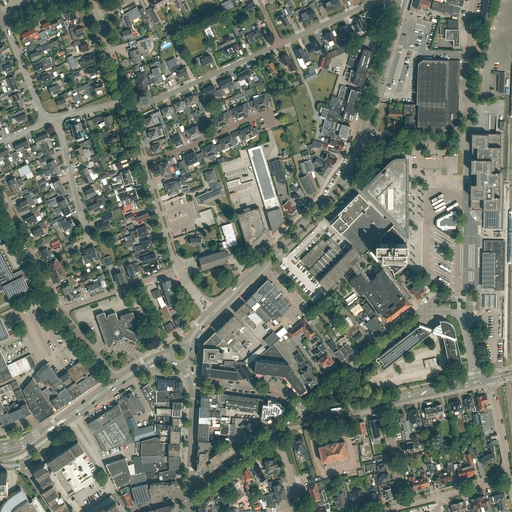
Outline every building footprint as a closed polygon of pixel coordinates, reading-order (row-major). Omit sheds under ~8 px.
[(156,7),(160,5),(156,0),(153,0),(151,2),(152,4),(151,4),(152,6),(151,7),(153,11),(157,9),(156,7)] [(177,9),(180,8),(182,7),(177,0),(174,0),(173,1),(177,9)] [(232,4),(230,0),(228,0),(224,2),(226,7),(228,6),(230,9),(234,7),(232,4)] [(304,8),(309,18),(315,16),(313,10),(318,7),(314,0),(311,0),(313,2),(308,4),(309,6),(304,8)] [(324,4),(327,10),(333,7),(329,0),(321,0),(323,2),(320,3),(321,6),(324,4)] [(427,10),(428,8),(429,3),(428,3),(428,1),(425,0),(414,0),(411,12),(426,16),(427,10)] [(488,22),(491,0),(483,0),(482,8),(480,20),(488,22)] [(458,16),(460,8),(456,7),(433,1),(431,9),(450,14),(458,16)] [(143,7),(138,10),(137,7),(123,15),(126,26),(127,26),(128,30),(122,32),(124,38),(125,38),(127,37),(128,37),(129,41),(139,38),(138,34),(133,35),(132,31),(133,31),(131,25),(130,22),(140,16),(142,20),(148,16),(143,7)] [(287,17),(292,15),(288,7),(280,10),(282,14),(275,17),(277,21),(281,20),(284,26),(290,24),(287,17)] [(309,18),(304,8),(302,9),(302,8),(299,9),(295,11),(298,16),(300,15),(303,21),(309,18)] [(76,19),(75,15),(76,15),(74,11),(64,14),(65,18),(66,18),(67,20),(70,19),(70,20),(76,19)] [(155,11),(149,15),(155,24),(160,21),(155,11)] [(54,31),(54,32),(58,30),(56,26),(59,25),(56,18),(49,21),(54,31)] [(363,23),(361,18),(356,20),(357,24),(354,25),(351,26),(355,35),(358,33),(357,32),(360,30),(359,27),(366,24),(365,22),(363,23)] [(458,28),(458,20),(447,20),(447,28),(458,28)] [(51,33),(54,31),(49,21),(43,24),(46,31),(49,29),(51,33)] [(440,35),(446,35),(446,40),(453,40),(453,46),(459,46),(459,30),(446,29),(447,25),(440,24),(440,35)] [(254,26),(250,27),(252,32),(255,39),(261,37),(259,30),(260,30),(257,25),(254,26)] [(343,40),(342,38),(345,36),(344,34),(349,32),(346,25),(340,27),(342,32),(337,35),(340,43),(342,47),(347,44),(345,39),(343,40)] [(82,28),(75,30),(74,26),(69,28),(73,41),(78,39),(77,36),(81,35),(81,36),(84,35),(84,34),(82,28)] [(255,39),(252,32),(250,27),(240,32),(241,35),(242,38),(246,36),(249,42),(255,39)] [(32,41),(35,40),(34,36),(37,35),(34,28),(27,31),(32,41)] [(36,47),(32,41),(27,31),(21,35),(24,41),(28,39),(31,46),(28,48),(29,50),(36,47)] [(339,42),(336,37),(334,38),(331,31),(325,34),(325,35),(322,36),(324,40),(326,38),(328,42),(332,40),(334,45),(339,42)] [(150,37),(145,39),(137,41),(136,41),(137,47),(137,49),(133,50),(132,47),(127,49),(128,52),(130,52),(132,58),(130,59),(132,63),(139,61),(142,60),(141,56),(140,54),(142,53),(143,56),(148,55),(147,51),(149,51),(148,48),(150,47),(148,41),(151,41),(150,37)] [(319,42),(318,43),(316,38),(311,41),(312,44),(306,47),(308,53),(315,50),(315,51),(321,48),(319,42)] [(232,53),(236,51),(235,48),(238,47),(235,39),(219,46),(223,54),(226,52),(228,55),(229,54),(230,55),(232,54),(232,53)] [(81,45),(80,42),(74,43),(75,46),(77,45),(79,52),(89,49),(87,44),(81,45)] [(35,49),(36,52),(30,55),(32,60),(40,57),(39,55),(44,53),(43,51),(46,50),(45,49),(49,47),(48,44),(35,49)] [(372,51),(358,47),(357,50),(352,49),(351,51),(370,57),(372,51)] [(302,48),(295,51),(299,58),(297,59),(300,67),(306,64),(305,63),(310,60),(306,50),(304,51),(302,48)] [(369,63),(370,57),(351,51),(349,57),(369,63)] [(80,68),(88,66),(87,63),(95,61),(93,54),(85,57),(85,58),(82,59),(83,61),(79,62),(80,68)] [(213,62),(210,55),(204,58),(202,55),(196,58),(198,62),(202,60),(204,66),(213,62)] [(291,61),(288,55),(281,57),(283,61),(282,61),(283,64),(284,64),(284,65),(287,63),(291,71),(297,69),(293,60),(291,61)] [(35,67),(37,72),(49,67),(48,64),(52,63),(49,57),(40,61),(42,64),(35,67)] [(367,69),(369,63),(349,57),(347,65),(354,68),(355,65),(358,66),(367,69)] [(180,69),(175,58),(166,61),(172,73),(177,71),(178,75),(179,78),(183,76),(182,75),(188,73),(185,67),(180,69)] [(74,59),(68,61),(72,68),(77,66),(74,59)] [(417,78),(416,104),(418,104),(418,113),(417,130),(429,130),(445,131),(451,131),(456,124),(458,121),(459,83),(460,61),(435,60),(422,59),(418,63),(417,78)] [(152,74),(153,74),(154,77),(150,78),(150,79),(148,80),(149,85),(157,82),(157,81),(159,81),(159,83),(163,82),(158,68),(161,67),(159,61),(153,63),(155,68),(150,69),(152,74)] [(274,66),(272,61),(266,64),(269,71),(272,69),(274,74),(279,72),(276,65),(274,66)] [(0,63),(0,69),(1,72),(5,70),(6,73),(13,70),(10,63),(4,66),(3,62),(0,63)] [(123,66),(117,69),(120,75),(126,72),(123,66)] [(365,74),(367,69),(358,66),(356,72),(365,74)] [(99,74),(97,67),(89,69),(89,70),(85,71),(86,74),(90,73),(91,76),(92,78),(96,77),(95,75),(99,74)] [(56,68),(51,70),(47,72),(48,74),(42,77),(44,83),(45,82),(45,84),(48,82),(48,81),(51,80),(51,78),(54,77),(53,72),(57,71),(56,68)] [(242,72),(247,81),(247,83),(251,81),(249,77),(251,75),(248,69),(242,72)] [(356,72),(351,70),(350,73),(345,72),(344,74),(363,80),(365,74),(356,72)] [(148,80),(145,71),(136,74),(137,79),(136,79),(139,87),(138,87),(139,92),(144,90),(144,89),(148,88),(147,85),(149,85),(148,80)] [(316,72),(315,71),(309,74),(312,79),(318,76),(316,72)] [(498,92),(505,93),(505,73),(499,72),(493,71),(493,74),(499,75),(498,92)] [(243,82),(247,81),(242,72),(236,74),(239,81),(236,82),(238,86),(240,90),(242,89),(240,85),(239,83),(243,82)] [(362,86),(363,80),(344,74),(343,77),(348,78),(347,82),(362,86)] [(7,85),(16,81),(13,76),(6,79),(5,76),(0,78),(0,81),(5,80),(7,85)] [(238,86),(236,82),(234,83),(231,77),(225,80),(228,86),(230,90),(236,87),(235,87),(238,86)] [(297,86),(303,83),(300,77),(294,80),(297,86)] [(57,96),(56,93),(61,91),(59,87),(63,85),(60,80),(52,83),(54,86),(49,88),(52,95),(53,96),(54,97),(57,96)] [(222,89),(228,86),(225,80),(219,82),(222,89)] [(18,88),(16,81),(7,85),(5,86),(2,87),(4,93),(1,94),(2,97),(8,95),(11,93),(11,91),(12,91),(12,90),(18,88)] [(91,86),(91,88),(89,89),(91,95),(97,93),(96,91),(104,89),(102,82),(94,85),(91,86)] [(78,93),(90,87),(88,83),(76,89),(78,93)] [(222,96),(219,90),(216,91),(213,85),(208,87),(211,94),(213,93),(214,93),(215,96),(218,95),(218,97),(222,96)] [(339,91),(358,97),(360,91),(341,86),(339,91)] [(212,97),(211,94),(208,87),(202,90),(205,96),(208,95),(210,99),(212,97)] [(357,103),(358,97),(339,91),(337,97),(357,103)] [(262,94),(262,97),(259,98),(262,108),(268,106),(267,104),(268,104),(268,103),(268,102),(271,101),(268,92),(262,94)] [(21,99),(19,93),(12,95),(12,96),(9,97),(8,95),(2,97),(0,97),(0,99),(0,101),(7,98),(8,100),(11,99),(12,102),(21,99)] [(59,107),(60,108),(63,106),(62,106),(67,104),(65,99),(67,98),(65,93),(61,95),(63,100),(57,102),(59,107)] [(197,95),(194,96),(193,95),(186,98),(190,105),(191,105),(191,106),(197,103),(200,109),(198,110),(199,113),(204,111),(203,108),(197,95)] [(208,108),(207,108),(206,105),(208,105),(204,96),(199,98),(203,107),(204,109),(205,109),(208,108)] [(337,97),(332,96),(330,102),(355,109),(357,103),(337,97)] [(256,108),(256,110),(262,108),(259,98),(249,102),(251,108),(254,107),(255,107),(255,108),(256,108)] [(21,99),(12,102),(14,108),(17,107),(23,105),(21,99)] [(190,114),(184,100),(181,102),(181,101),(174,104),(177,111),(178,110),(179,112),(184,109),(187,115),(189,118),(191,116),(190,114)] [(250,108),(247,102),(238,107),(242,115),(248,113),(247,111),(247,110),(250,108)] [(355,109),(330,102),(328,108),(353,115),(355,109)] [(404,130),(414,130),(415,122),(413,122),(413,104),(404,104),(403,115),(405,115),(404,130)] [(178,119),(172,106),(169,107),(168,106),(162,109),(165,116),(166,116),(166,117),(172,115),(175,121),(176,123),(178,122),(177,120),(178,119)] [(237,118),(242,115),(238,107),(229,111),(232,117),(234,115),(234,116),(235,116),(236,116),(237,118)] [(337,118),(342,119),(344,120),(344,119),(351,121),(353,115),(328,108),(326,114),(327,115),(337,118)] [(28,118),(25,113),(24,109),(18,111),(18,112),(13,114),(14,118),(16,118),(18,122),(18,123),(22,122),(21,121),(28,118)] [(402,110),(401,110),(389,110),(389,116),(391,116),(391,120),(390,120),(390,128),(393,129),(396,130),(396,129),(397,124),(398,124),(398,122),(397,122),(397,120),(396,120),(396,116),(401,116),(402,110)] [(162,116),(159,111),(149,115),(150,117),(144,119),(146,126),(154,124),(153,123),(155,123),(153,118),(158,116),(159,118),(162,116)] [(228,111),(218,116),(222,124),(228,122),(227,120),(228,119),(230,117),(228,111)] [(113,124),(110,115),(105,117),(104,115),(103,116),(95,118),(92,119),(92,120),(87,121),(89,127),(94,125),(97,125),(96,122),(105,120),(107,126),(113,124)] [(325,119),(341,123),(342,119),(337,118),(327,115),(325,119)] [(216,125),(217,127),(222,124),(218,116),(209,120),(212,126),(215,124),(215,125),(216,125)] [(346,138),(348,133),(350,126),(341,123),(325,119),(321,133),(332,136),(339,139),(341,139),(342,137),(346,138)] [(88,128),(87,122),(83,123),(84,126),(79,128),(78,123),(71,125),(73,132),(88,128)] [(150,139),(158,137),(157,136),(159,136),(157,130),(163,128),(162,124),(148,129),(149,132),(148,132),(150,139)] [(200,124),(191,128),(195,137),(200,135),(199,133),(200,133),(200,132),(200,131),(203,130),(200,124)] [(252,128),(251,126),(246,128),(250,137),(259,133),(256,127),(253,128),(252,128)] [(184,138),(182,132),(179,127),(176,128),(179,134),(173,137),(174,138),(173,139),(176,146),(183,143),(182,141),(185,140),(184,138)] [(75,139),(82,137),(80,133),(87,131),(87,133),(90,132),(89,128),(88,128),(73,132),(75,139)] [(189,138),(190,139),(195,137),(191,128),(182,132),(184,138),(187,137),(188,138),(189,138)] [(240,141),(250,137),(246,128),(240,131),(241,133),(240,133),(240,134),(238,135),(240,141)] [(109,134),(108,131),(98,134),(99,137),(101,136),(103,142),(111,140),(111,141),(119,139),(118,138),(119,138),(118,136),(117,133),(112,134),(109,134)] [(50,155),(54,153),(53,150),(50,151),(48,144),(51,142),(49,139),(47,133),(41,136),(48,155),(50,155)] [(500,229),(502,134),(473,133),(471,203),(484,204),(484,229),(500,229)] [(225,138),(229,147),(238,142),(236,136),(233,138),(233,137),(232,137),(231,137),(230,135),(225,138)] [(45,157),(48,155),(41,136),(35,138),(37,144),(40,143),(45,156),(45,157)] [(339,141),(339,139),(332,136),(330,140),(328,139),(326,139),(325,141),(326,143),(329,144),(335,146),(334,149),(341,151),(342,147),(343,147),(343,146),(344,146),(344,145),(344,144),(344,143),(339,141)] [(154,153),(162,150),(161,149),(163,149),(161,143),(167,141),(166,137),(152,142),(153,145),(152,145),(154,153)] [(220,143),(217,145),(220,151),(229,147),(225,138),(220,140),(220,142),(220,143)] [(21,143),(27,157),(27,159),(28,159),(30,158),(30,156),(30,154),(28,153),(26,149),(26,148),(29,147),(27,141),(21,143)] [(24,158),(27,157),(21,143),(15,146),(17,152),(21,150),(21,151),(24,158)] [(213,145),(212,143),(207,146),(213,159),(216,158),(214,153),(220,151),(217,145),(215,146),(214,146),(214,145),(213,145)] [(282,224),(285,220),(282,218),(281,213),(270,177),(261,145),(248,149),(257,181),(267,214),(270,224),(270,223),(271,223),(272,227),(276,228),(278,226),(279,226),(278,227),(279,227),(282,224)] [(202,152),(199,153),(202,159),(208,156),(210,161),(213,159),(207,146),(201,148),(202,150),(202,151),(201,151),(202,152)] [(89,150),(88,149),(85,150),(85,152),(84,153),(81,147),(74,150),(77,156),(89,150)] [(7,163),(9,165),(10,165),(6,157),(10,155),(7,149),(1,152),(6,163),(7,163)] [(80,163),(87,160),(85,156),(88,155),(88,154),(90,152),(89,150),(77,156),(80,163)] [(311,160),(308,151),(302,152),(304,159),(306,159),(306,161),(304,162),(307,172),(314,170),(311,160)] [(0,152),(0,159),(1,159),(2,160),(3,162),(4,164),(0,166),(3,172),(8,169),(7,166),(9,165),(7,163),(6,163),(1,152),(0,152)] [(188,154),(192,163),(202,159),(199,153),(196,154),(195,153),(195,154),(194,152),(188,154)] [(328,153),(324,152),(321,158),(324,160),(333,165),(337,158),(331,155),(331,154),(329,153),(329,154),(328,153)] [(109,153),(104,155),(104,156),(103,156),(99,159),(100,161),(105,158),(111,156),(110,153),(109,153)] [(181,161),(183,167),(192,163),(188,154),(183,157),(184,158),(184,159),(183,159),(183,160),(181,161)] [(50,155),(48,155),(45,157),(39,159),(41,163),(46,161),(48,166),(43,168),(45,172),(57,166),(54,160),(52,160),(50,155)] [(132,163),(130,157),(115,163),(118,169),(129,165),(129,164),(132,163)] [(321,168),(328,173),(332,167),(324,162),(316,158),(313,163),(316,165),(316,166),(319,168),(319,167),(321,168)] [(399,158),(398,158),(397,158),(396,158),(395,158),(394,159),(393,159),(392,160),(391,160),(391,161),(390,161),(380,171),(375,176),(368,183),(363,188),(371,196),(390,215),(406,232),(406,216),(406,176),(407,158),(406,158),(403,158),(399,158)] [(279,184),(287,181),(280,159),(269,163),(273,176),(276,175),(279,184)] [(158,164),(160,170),(169,167),(167,160),(161,162),(160,162),(160,163),(160,164),(158,164)] [(33,176),(31,171),(30,170),(28,164),(18,169),(21,176),(26,174),(28,179),(33,176)] [(45,172),(47,175),(52,173),(54,176),(60,172),(57,166),(45,172)] [(86,167),(79,170),(83,177),(92,172),(90,170),(90,169),(88,170),(86,167)] [(172,177),(169,167),(160,170),(161,176),(163,175),(164,175),(164,176),(165,176),(166,179),(172,177)] [(325,178),(328,173),(321,168),(318,174),(325,178)] [(129,170),(121,172),(121,173),(119,173),(120,176),(116,177),(117,181),(119,180),(123,179),(131,176),(129,170)] [(208,183),(208,182),(216,180),(213,170),(205,173),(208,183)] [(92,172),(83,177),(86,183),(95,179),(93,175),(92,172)] [(315,191),(313,186),(314,186),(308,174),(300,178),(306,190),(307,189),(309,194),(315,191)] [(131,176),(123,179),(119,180),(120,183),(123,182),(124,185),(125,185),(133,183),(131,176)] [(11,187),(22,182),(23,181),(21,178),(15,181),(14,178),(7,181),(11,187)] [(49,189),(50,191),(62,186),(59,179),(53,182),(54,186),(52,186),(53,188),(49,189)] [(173,187),(181,185),(183,184),(184,185),(186,184),(184,179),(165,185),(166,187),(166,189),(171,188),(173,188),(173,187)] [(216,180),(208,182),(212,190),(208,192),(208,190),(205,191),(206,193),(196,197),(200,205),(202,203),(203,204),(223,196),(220,190),(224,189),(221,182),(218,183),(216,180)] [(22,182),(11,187),(14,194),(20,191),(18,187),(24,184),(24,183),(25,183),(24,181),(23,182),(23,181),(22,182)] [(88,197),(96,194),(95,191),(99,189),(95,182),(90,185),(91,188),(85,191),(88,197)] [(171,188),(166,189),(167,191),(169,195),(179,192),(178,190),(182,189),(181,185),(173,187),(173,188),(171,188)] [(65,192),(62,186),(50,191),(51,193),(55,192),(55,193),(57,192),(59,195),(65,192)] [(298,190),(294,186),(292,189),(292,188),(289,191),(291,194),(290,194),(292,196),(291,197),(300,206),(300,205),(301,205),(302,204),(302,203),(305,201),(296,192),(298,190)] [(121,189),(117,190),(120,200),(122,200),(124,205),(126,205),(133,203),(132,200),(137,199),(135,191),(130,193),(129,191),(126,192),(125,187),(121,189)] [(363,211),(366,215),(368,213),(365,210),(368,207),(368,206),(367,206),(369,204),(369,203),(367,201),(361,195),(358,193),(356,195),(330,221),(331,222),(331,223),(340,232),(342,231),(342,230),(343,231),(363,211)] [(22,210),(30,206),(34,203),(32,199),(29,194),(23,196),(25,200),(19,203),(22,210)] [(293,213),(293,212),(296,209),(293,206),(293,205),(292,204),(291,204),(288,200),(287,201),(282,196),(279,197),(282,206),(290,214),(291,214),(292,214),(293,213)] [(99,206),(103,204),(103,203),(100,197),(96,199),(97,203),(89,207),(92,213),(101,209),(99,206)] [(55,212),(67,206),(64,199),(58,203),(60,206),(57,208),(54,209),(55,212)] [(125,213),(133,210),(130,204),(123,207),(125,213)] [(67,206),(55,212),(57,214),(62,211),(64,215),(71,212),(67,206)] [(252,242),(251,240),(253,239),(255,238),(257,237),(259,235),(260,234),(261,232),(262,231),(262,229),(263,228),(263,226),(263,223),(263,221),(262,219),(259,207),(251,210),(250,210),(249,207),(244,209),(245,212),(244,212),(237,214),(246,244),(252,242)] [(27,219),(30,225),(38,221),(36,217),(40,215),(37,210),(31,212),(33,216),(27,219)] [(456,213),(456,211),(450,211),(450,213),(448,213),(448,214),(445,214),(445,216),(443,216),(443,217),(440,217),(440,218),(438,218),(438,219),(437,219),(436,226),(438,226),(438,227),(440,227),(440,228),(441,228),(441,230),(447,230),(447,228),(456,228),(456,225),(457,225),(457,213),(456,213)] [(138,224),(151,219),(148,212),(135,217),(138,224)] [(99,232),(111,228),(109,221),(114,219),(111,213),(102,217),(104,221),(96,224),(99,232)] [(59,222),(61,225),(64,232),(74,226),(74,225),(71,219),(66,222),(64,219),(59,222)] [(36,238),(45,234),(43,230),(47,228),(44,222),(38,225),(39,228),(33,231),(36,238)] [(222,243),(223,248),(228,247),(237,244),(231,223),(221,226),(225,237),(224,237),(225,238),(226,241),(222,243)] [(394,224),(381,237),(381,243),(381,251),(381,260),(381,261),(383,263),(385,261),(386,265),(387,264),(388,267),(389,267),(390,270),(391,270),(391,269),(394,277),(394,274),(404,266),(404,251),(406,251),(406,247),(406,243),(404,243),(404,239),(392,227),(393,225),(394,225),(395,224),(394,224)] [(132,235),(147,230),(146,226),(137,229),(131,231),(132,235)] [(125,245),(132,242),(136,241),(134,238),(139,236),(139,237),(149,234),(147,230),(132,235),(127,237),(128,240),(122,242),(123,245),(125,245)] [(0,290),(2,290),(4,289),(9,298),(28,288),(24,279),(29,277),(25,268),(12,275),(3,256),(0,250),(0,245),(5,243),(0,234),(0,290)] [(199,251),(204,250),(203,247),(201,247),(200,244),(201,244),(200,237),(200,234),(196,234),(196,238),(190,238),(190,244),(197,244),(199,251)] [(330,237),(325,242),(331,248),(325,253),(316,244),(315,246),(314,246),(301,260),(310,269),(308,270),(318,280),(327,290),(331,286),(333,288),(337,284),(335,281),(350,265),(357,274),(350,281),(359,293),(364,290),(382,314),(386,319),(389,317),(390,318),(398,311),(398,312),(402,309),(401,309),(409,302),(404,296),(402,293),(383,269),(381,269),(375,273),(377,276),(376,277),(375,276),(370,280),(355,260),(361,255),(360,254),(352,246),(345,253),(330,237)] [(135,252),(145,250),(145,249),(152,247),(150,239),(142,242),(143,245),(134,248),(135,252)] [(500,258),(500,249),(500,240),(499,240),(493,240),(489,240),(489,254),(484,254),(484,258),(486,258),(486,272),(484,272),(484,285),(494,285),(494,290),(500,290),(500,268),(501,268),(501,258),(500,258)] [(51,246),(53,250),(61,247),(59,242),(51,246)] [(72,243),(64,246),(66,252),(74,249),(72,243)] [(224,250),(223,248),(222,243),(218,244),(219,248),(216,249),(216,250),(206,253),(205,252),(204,250),(199,251),(200,255),(198,255),(197,255),(195,255),(195,257),(195,258),(196,259),(197,259),(201,271),(223,264),(225,270),(230,269),(227,261),(228,261),(227,258),(228,258),(228,257),(229,257),(229,256),(229,255),(229,254),(228,253),(227,252),(226,252),(225,252),(224,250)] [(88,249),(91,258),(95,256),(96,260),(98,260),(101,259),(99,252),(96,253),(93,247),(88,249)] [(363,254),(371,261),(376,255),(368,247),(363,254)] [(48,251),(47,248),(40,251),(44,261),(51,258),(50,254),(52,253),(51,249),(48,251)] [(85,257),(82,258),(85,264),(86,267),(90,265),(89,263),(90,263),(89,259),(91,258),(88,249),(83,251),(85,257)] [(141,258),(142,263),(143,262),(147,261),(147,262),(151,261),(151,260),(156,258),(155,254),(155,253),(150,255),(149,252),(136,255),(138,259),(141,258)] [(101,257),(103,265),(110,263),(108,255),(101,257)] [(61,269),(57,260),(49,264),(53,272),(52,272),(52,273),(52,274),(56,283),(67,278),(62,268),(61,269)] [(140,271),(137,262),(131,264),(131,263),(126,265),(130,279),(135,278),(133,273),(140,271)] [(158,266),(157,263),(151,265),(151,264),(143,267),(145,271),(149,270),(150,272),(159,270),(159,269),(160,269),(159,266),(158,266)] [(117,283),(124,281),(122,274),(124,273),(123,267),(119,268),(121,272),(114,274),(117,283)] [(97,279),(93,280),(93,281),(94,283),(96,291),(103,289),(101,281),(104,280),(102,275),(97,277),(97,279)] [(417,283),(416,281),(412,276),(407,281),(408,282),(406,284),(410,289),(409,289),(417,299),(418,298),(420,297),(420,296),(421,296),(420,295),(424,292),(424,291),(426,290),(424,286),(422,288),(421,288),(417,283)] [(65,295),(72,291),(74,290),(73,286),(76,284),(74,279),(69,282),(70,284),(62,288),(65,295)] [(160,291),(172,287),(170,279),(162,282),(162,283),(157,285),(160,291)] [(280,312),(288,304),(289,302),(283,296),(283,295),(281,293),(281,291),(280,291),(272,284),(272,282),(271,282),(267,279),(265,281),(263,281),(263,283),(257,289),(267,298),(280,312)] [(87,280),(82,282),(84,287),(87,286),(90,293),(96,291),(94,283),(93,281),(88,283),(87,280)] [(163,298),(174,295),(172,287),(160,291),(163,298)] [(155,299),(161,296),(158,289),(151,292),(155,299)] [(282,315),(283,314),(280,312),(267,298),(257,289),(251,295),(261,305),(272,317),(275,320),(279,316),(281,318),(283,315),(282,315)] [(65,295),(68,301),(75,297),(76,298),(80,296),(79,293),(74,295),(72,291),(65,295)] [(163,298),(165,302),(167,305),(177,302),(174,295),(163,298)] [(266,323),(272,317),(261,305),(251,295),(245,301),(255,310),(254,311),(266,323)] [(385,328),(375,315),(378,314),(376,311),(366,299),(365,300),(364,299),(360,302),(361,304),(360,304),(364,310),(362,312),(362,311),(358,314),(375,336),(385,328)] [(239,307),(246,313),(245,313),(257,325),(258,324),(262,320),(253,311),(244,302),(239,307)] [(168,333),(176,329),(171,320),(172,320),(166,306),(160,309),(162,314),(159,316),(163,324),(168,333)] [(257,325),(245,313),(246,313),(239,307),(235,311),(252,329),(253,329),(254,330),(257,326),(257,325)] [(118,319),(116,312),(108,315),(108,317),(106,317),(104,312),(96,315),(107,346),(110,347),(113,341),(117,343),(124,341),(125,337),(135,342),(139,334),(125,327),(126,326),(128,327),(137,324),(133,312),(121,316),(120,318),(118,319)] [(244,325),(233,314),(232,316),(231,315),(217,329),(218,330),(217,331),(237,351),(241,347),(247,341),(239,332),(237,330),(243,324),(244,325)] [(173,319),(177,328),(184,323),(180,315),(176,317),(173,319)] [(314,320),(310,315),(305,319),(309,324),(314,320)] [(353,324),(347,316),(342,320),(348,327),(348,328),(344,331),(349,338),(351,337),(352,338),(353,337),(357,342),(361,339),(361,340),(364,338),(363,337),(364,337),(360,332),(361,331),(359,328),(358,329),(357,328),(358,328),(354,324),(353,324)] [(0,383),(12,377),(7,366),(0,350),(0,341),(8,337),(6,334),(7,333),(1,319),(0,319),(0,383)] [(315,333),(305,320),(288,333),(292,338),(302,331),(308,339),(315,333)] [(443,336),(444,342),(447,357),(447,358),(448,361),(448,362),(461,360),(460,358),(460,355),(456,339),(454,329),(454,328),(453,327),(453,326),(452,325),(451,324),(451,323),(449,322),(447,321),(446,320),(446,321),(446,322),(445,323),(440,323),(436,324),(433,327),(433,329),(419,324),(418,327),(417,327),(379,357),(381,360),(380,360),(379,360),(378,361),(378,362),(380,364),(379,365),(380,367),(383,370),(431,332),(436,334),(435,336),(437,336),(437,337),(438,337),(440,337),(440,335),(443,336)] [(268,335),(272,330),(267,326),(263,330),(268,335)] [(280,338),(287,332),(283,327),(276,333),(279,337),(280,338)] [(228,347),(229,345),(227,344),(226,343),(226,342),(215,331),(204,342),(204,345),(203,345),(203,346),(228,347)] [(273,331),(271,333),(277,339),(279,337),(273,331)] [(274,342),(277,339),(271,333),(268,336),(274,342)] [(272,344),(274,342),(268,336),(266,338),(272,344)] [(340,342),(343,346),(349,354),(353,351),(347,343),(347,342),(345,339),(346,339),(344,336),(342,338),(340,339),(338,340),(340,342)] [(269,346),(272,344),(266,338),(264,341),(269,346)] [(314,340),(309,343),(306,338),(303,340),(312,356),(316,353),(316,354),(320,351),(314,340)] [(340,360),(345,357),(339,349),(339,348),(335,343),(334,343),(335,343),(332,339),(327,343),(330,347),(340,360)] [(332,364),(331,362),(332,361),(324,350),(327,348),(322,342),(317,346),(321,351),(317,354),(320,358),(318,360),(317,361),(317,362),(318,364),(319,364),(320,363),(324,367),(325,367),(326,366),(327,367),(332,364)] [(283,376),(288,383),(294,391),(296,389),(299,394),(302,391),(303,393),(307,390),(292,371),(294,370),(273,344),(256,359),(254,371),(258,376),(259,376),(259,375),(260,375),(260,374),(260,373),(260,372),(265,372),(269,377),(270,377),(270,376),(271,375),(271,374),(271,373),(276,373),(280,379),(283,376)] [(220,347),(204,346),(203,346),(202,360),(219,361),(220,357),(222,357),(223,350),(220,350),(220,347)] [(349,354),(343,346),(339,348),(339,349),(345,357),(349,354)] [(306,364),(304,362),(306,361),(305,360),(299,352),(294,355),(297,358),(296,359),(300,365),(300,366),(300,367),(301,369),(299,371),(302,374),(301,374),(311,388),(312,387),(313,387),(314,386),(314,385),(315,384),(318,382),(317,380),(318,379),(315,375),(314,376),(309,370),(311,368),(309,365),(307,363),(306,364)] [(7,366),(12,377),(32,368),(31,368),(36,366),(31,355),(26,357),(7,366)] [(68,371),(68,372),(83,392),(99,381),(92,370),(84,358),(67,370),(68,371)] [(209,376),(211,376),(212,368),(210,367),(210,360),(202,360),(202,374),(207,375),(207,376),(209,376)] [(47,363),(42,367),(33,377),(37,383),(42,380),(44,384),(47,381),(50,385),(52,384),(66,404),(73,399),(71,396),(72,395),(67,388),(66,389),(64,386),(59,379),(58,380),(47,363)] [(254,377),(249,369),(245,364),(240,365),(248,377),(254,377)] [(243,378),(248,377),(240,365),(239,365),(235,366),(239,372),(243,378)] [(216,376),(237,379),(238,373),(237,371),(220,369),(217,368),(216,376)] [(74,398),(83,392),(68,372),(60,377),(67,388),(72,395),(74,398)] [(158,388),(158,391),(182,390),(183,381),(158,378),(158,385),(158,388)] [(54,412),(32,379),(23,390),(25,395),(33,412),(33,411),(37,416),(36,417),(38,418),(37,419),(39,422),(48,417),(54,412)] [(158,388),(151,388),(148,383),(143,387),(144,388),(141,390),(148,401),(151,406),(156,404),(156,403),(155,400),(153,391),(158,391),(158,388)] [(50,393),(47,388),(42,391),(45,395),(47,395),(50,401),(52,405),(53,404),(56,410),(63,405),(60,400),(61,399),(58,395),(57,396),(54,390),(50,393)] [(167,401),(171,401),(171,399),(178,398),(182,398),(182,391),(156,391),(156,403),(167,403),(167,401)] [(138,412),(141,410),(143,413),(145,412),(145,411),(144,408),(138,399),(135,398),(132,392),(128,395),(138,412)] [(200,395),(200,400),(209,400),(217,401),(217,393),(209,392),(209,393),(207,393),(202,393),(200,393),(200,395)] [(226,395),(225,407),(237,408),(237,410),(255,412),(255,411),(258,411),(261,412),(263,399),(260,398),(227,394),(226,395)] [(476,396),(478,404),(475,405),(477,413),(477,414),(479,414),(479,413),(484,412),(484,409),(486,409),(485,402),(487,402),(485,394),(484,395),(483,395),(481,395),(479,395),(478,395),(477,396),(476,396)] [(128,395),(124,397),(125,400),(124,401),(125,402),(119,406),(125,419),(132,415),(138,412),(128,395)] [(468,398),(468,397),(465,398),(466,398),(465,399),(466,404),(466,407),(467,407),(467,408),(472,407),(473,411),(475,410),(475,406),(474,406),(473,403),(472,403),(471,397),(468,398)] [(24,415),(24,416),(31,413),(24,398),(18,400),(20,405),(21,405),(25,414),(24,415)] [(261,412),(261,413),(261,419),(267,420),(269,423),(272,420),(271,420),(279,413),(285,408),(282,405),(282,406),(280,404),(280,402),(276,402),(275,401),(274,399),(271,399),(268,398),(267,404),(263,403),(262,403),(261,412)] [(0,408),(2,407),(2,408),(7,405),(8,405),(6,399),(3,400),(0,401),(0,408)] [(459,400),(457,400),(456,401),(451,402),(452,407),(453,407),(454,411),(455,415),(463,413),(460,400),(459,400)] [(181,408),(181,401),(172,401),(171,401),(167,401),(167,403),(156,403),(156,404),(151,406),(153,410),(156,409),(156,407),(181,408)] [(125,419),(119,406),(118,404),(116,405),(114,405),(113,405),(113,407),(112,407),(113,408),(109,410),(105,412),(105,413),(102,415),(101,415),(98,418),(98,417),(97,418),(94,420),(90,423),(90,422),(90,423),(88,424),(96,436),(103,451),(134,442),(125,419)] [(433,406),(435,415),(439,414),(440,418),(444,418),(443,413),(441,404),(440,404),(439,404),(438,404),(437,405),(436,405),(436,406),(433,406)] [(2,408),(4,413),(9,423),(13,421),(13,420),(14,420),(10,410),(7,405),(2,408)] [(19,418),(24,416),(24,415),(25,414),(21,405),(20,405),(15,408),(19,417),(18,418),(19,418)] [(209,406),(199,406),(199,416),(221,417),(221,407),(212,407),(209,406)] [(435,415),(433,406),(429,407),(429,406),(428,407),(427,407),(426,407),(425,407),(427,416),(423,417),(424,425),(429,424),(427,419),(431,418),(430,416),(435,415)] [(181,408),(156,407),(156,409),(153,410),(154,414),(172,415),(181,415),(181,408)] [(13,421),(19,418),(18,418),(19,417),(15,408),(10,410),(14,420),(13,420),(13,421)] [(479,413),(479,414),(482,429),(483,429),(483,431),(487,430),(487,428),(491,427),(495,426),(491,408),(486,409),(484,409),(484,412),(479,413)] [(418,413),(417,409),(410,411),(410,412),(409,412),(410,414),(411,414),(412,418),(411,418),(412,423),(418,421),(419,426),(422,426),(420,417),(419,417),(418,413)] [(398,423),(402,422),(404,431),(402,432),(404,438),(409,437),(409,439),(413,438),(409,420),(406,421),(406,418),(405,418),(404,412),(403,412),(401,412),(401,413),(396,414),(398,419),(397,419),(397,422),(398,422),(398,423)] [(0,419),(3,426),(9,423),(4,413),(0,415),(0,419)] [(131,431),(139,429),(133,416),(125,419),(130,431),(131,431)] [(173,425),(180,425),(181,417),(163,416),(163,418),(155,419),(155,424),(163,424),(173,425)] [(376,419),(376,418),(369,420),(371,426),(369,426),(372,440),(380,439),(379,436),(380,436),(379,435),(380,435),(379,429),(378,429),(377,422),(377,421),(377,419),(376,419)] [(260,427),(255,421),(250,425),(248,423),(246,425),(244,423),(239,427),(241,430),(246,426),(247,427),(249,430),(250,430),(252,433),(260,427)] [(366,431),(363,421),(360,422),(359,421),(358,422),(357,422),(355,423),(357,433),(355,433),(356,439),(362,438),(364,444),(360,445),(362,457),(372,455),(368,436),(365,437),(364,435),(367,435),(366,431)] [(180,425),(173,425),(163,424),(155,424),(154,424),(154,426),(152,426),(155,435),(160,434),(160,429),(168,429),(180,430),(180,425)] [(155,435),(152,426),(152,425),(139,429),(131,431),(134,442),(155,436),(155,435)] [(180,430),(168,429),(160,429),(160,434),(160,437),(160,442),(180,443),(180,430)] [(160,442),(160,437),(154,437),(136,442),(139,450),(141,450),(141,456),(174,454),(174,455),(179,455),(180,443),(160,442)] [(413,450),(412,445),(414,445),(416,445),(425,443),(424,441),(424,437),(413,440),(413,441),(407,442),(408,443),(403,444),(404,448),(403,449),(403,450),(404,451),(413,450)] [(306,450),(302,438),(298,439),(297,438),(294,439),(294,440),(293,440),(296,450),(297,449),(297,451),(299,452),(300,451),(301,454),(303,453),(305,459),(309,458),(307,450),(306,450)] [(198,473),(201,473),(205,470),(205,472),(208,472),(210,471),(216,467),(215,466),(220,462),(221,463),(224,460),(235,451),(230,445),(222,451),(219,448),(213,452),(210,452),(210,441),(203,441),(199,440),(198,444),(197,444),(197,448),(198,448),(198,455),(197,455),(197,459),(196,471),(198,473)] [(329,460),(335,459),(347,456),(344,440),(337,442),(337,441),(325,443),(325,444),(318,446),(322,461),(325,461),(325,462),(329,461),(329,460)] [(33,471),(45,488),(42,489),(52,505),(57,511),(60,511),(59,509),(58,507),(58,505),(62,503),(70,497),(68,494),(55,475),(54,475),(51,471),(55,469),(57,467),(58,467),(84,450),(78,441),(74,443),(73,444),(69,447),(61,452),(56,455),(52,458),(48,460),(47,461),(48,461),(46,462),(44,463),(39,467),(38,468),(33,471)] [(486,455),(489,462),(496,459),(493,452),(494,452),(492,442),(487,443),(489,453),(486,455)] [(489,462),(486,455),(483,456),(482,453),(478,455),(479,460),(480,460),(483,465),(489,462)] [(164,456),(140,457),(133,457),(134,464),(154,462),(154,461),(164,461),(179,460),(179,455),(174,455),(164,456)] [(130,483),(129,478),(132,477),(125,457),(109,463),(109,462),(106,464),(117,487),(120,485),(123,484),(124,486),(130,483)] [(279,472),(275,459),(270,461),(270,460),(265,461),(268,471),(273,470),(274,469),(275,473),(279,472)] [(179,460),(164,461),(154,461),(154,462),(134,464),(135,474),(155,471),(155,472),(179,466),(179,463),(179,460)] [(465,466),(467,475),(475,473),(472,464),(471,460),(468,461),(469,465),(465,466)] [(265,479),(260,471),(261,470),(256,462),(252,464),(250,465),(250,466),(255,474),(260,482),(265,479)] [(386,465),(385,462),(376,464),(376,463),(366,465),(367,470),(374,469),(373,468),(377,467),(378,471),(386,469),(386,468),(387,468),(386,465)] [(442,472),(444,481),(451,479),(449,471),(453,470),(452,465),(451,462),(448,463),(449,466),(448,466),(444,467),(445,472),(442,472)] [(467,475),(465,466),(461,467),(460,463),(457,464),(457,463),(453,464),(454,469),(458,469),(460,477),(467,475)] [(444,481),(442,472),(438,473),(436,465),(432,466),(432,464),(428,466),(429,471),(433,470),(435,474),(434,474),(437,483),(440,482),(441,485),(445,484),(444,481)] [(160,475),(177,473),(178,472),(178,467),(156,473),(156,472),(145,474),(146,479),(154,477),(154,474),(155,474),(156,474),(160,474),(160,475)] [(251,477),(247,469),(246,470),(245,469),(243,470),(243,471),(243,472),(241,473),(243,477),(244,479),(245,481),(247,480),(249,484),(251,483),(249,481),(251,480),(250,478),(251,477)] [(8,486),(7,479),(7,471),(0,471),(0,491),(0,487),(0,486),(3,486),(3,487),(3,486),(8,486)] [(311,479),(317,477),(315,471),(309,472),(311,479)] [(379,475),(379,472),(373,474),(374,482),(372,482),(373,485),(381,483),(380,481),(381,481),(382,481),(383,481),(384,480),(389,479),(389,478),(389,476),(388,476),(387,473),(379,475)] [(419,479),(421,487),(428,485),(426,477),(425,473),(421,474),(422,478),(419,479)] [(147,483),(146,479),(145,474),(129,478),(130,483),(132,488),(131,488),(136,503),(151,499),(151,495),(147,483)] [(421,487),(419,479),(415,480),(414,475),(408,477),(409,481),(411,481),(414,489),(421,487)] [(238,481),(235,477),(233,478),(233,477),(226,483),(227,483),(225,484),(229,489),(230,488),(232,490),(231,491),(237,500),(244,494),(238,486),(240,485),(237,481),(238,481)] [(147,483),(151,495),(155,495),(155,494),(164,494),(165,493),(165,491),(175,491),(175,490),(176,489),(177,489),(176,481),(176,480),(158,480),(158,481),(147,483)] [(310,494),(317,491),(317,490),(322,488),(320,482),(319,482),(308,485),(309,490),(309,491),(310,494)] [(280,487),(279,483),(273,485),(278,502),(287,499),(286,495),(284,490),(283,486),(280,487)] [(213,490),(216,495),(217,494),(223,502),(222,502),(224,505),(229,501),(232,505),(236,502),(229,493),(227,494),(223,489),(224,488),(221,484),(213,490)] [(382,487),(381,484),(378,485),(379,491),(383,490),(384,495),(385,495),(386,499),(390,498),(392,498),(393,497),(391,491),(392,490),(391,488),(390,489),(389,485),(382,487)] [(123,498),(130,495),(129,493),(131,492),(128,486),(120,490),(122,495),(121,495),(123,498)] [(343,507),(343,506),(346,505),(343,497),(347,496),(344,487),(339,489),(340,493),(337,494),(338,497),(334,498),(336,508),(342,506),(343,507)] [(375,502),(376,501),(378,501),(376,492),(378,491),(377,487),(371,488),(371,489),(369,490),(370,493),(369,493),(370,494),(369,495),(370,497),(372,502),(373,503),(375,502)] [(0,511),(29,511),(34,508),(30,501),(28,499),(21,488),(20,488),(21,489),(12,495),(8,498),(4,502),(1,507),(0,510),(0,511)] [(328,503),(328,502),(324,489),(321,490),(322,492),(318,493),(317,491),(310,494),(311,497),(313,502),(320,500),(320,502),(323,501),(324,504),(328,503)] [(364,500),(362,489),(354,491),(354,493),(348,494),(350,500),(356,499),(357,502),(364,500)] [(218,511),(219,511),(220,511),(223,509),(219,503),(217,505),(215,502),(209,493),(203,498),(208,503),(210,507),(211,506),(212,508),(215,506),(218,511)] [(273,503),(272,500),(271,500),(269,493),(262,496),(264,501),(267,500),(268,505),(273,503)] [(498,501),(505,499),(504,493),(494,495),(491,496),(492,501),(495,501),(498,501)] [(58,505),(58,507),(59,509),(60,511),(124,511),(120,506),(119,507),(112,495),(92,508),(85,511),(83,511),(81,508),(75,499),(72,500),(70,497),(62,503),(58,505)] [(130,495),(123,498),(125,502),(127,507),(133,504),(130,499),(131,498),(131,497),(130,495)] [(485,495),(478,497),(480,506),(483,505),(485,511),(492,511),(490,503),(487,503),(485,495)] [(477,507),(480,506),(478,497),(471,499),(473,508),(470,509),(470,511),(474,511),(475,511),(478,511),(477,507)] [(29,511),(44,511),(35,498),(30,501),(34,508),(29,511)] [(210,507),(208,503),(203,498),(200,501),(199,501),(198,502),(199,502),(199,506),(198,511),(217,511),(218,511),(215,506),(212,508),(211,506),(210,507)] [(507,510),(505,499),(498,501),(500,511),(507,510)] [(470,511),(470,509),(466,509),(464,501),(457,502),(460,511),(463,510),(463,511),(470,511)] [(330,511),(328,502),(328,503),(324,504),(325,506),(316,509),(316,511),(330,511)] [(456,511),(457,511),(460,511),(457,502),(451,504),(452,511),(456,511)] [(174,511),(175,506),(174,503),(171,504),(157,508),(154,509),(144,511),(174,511)]
